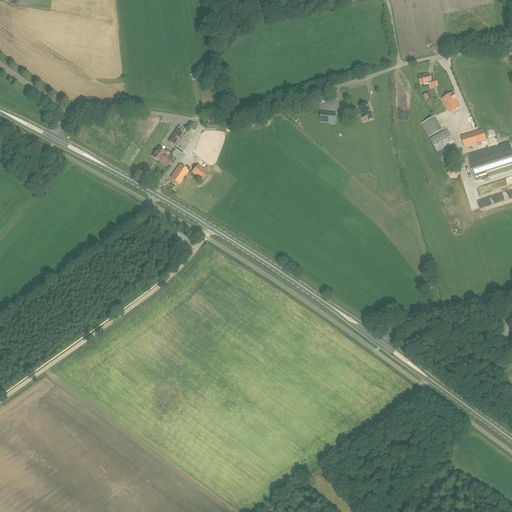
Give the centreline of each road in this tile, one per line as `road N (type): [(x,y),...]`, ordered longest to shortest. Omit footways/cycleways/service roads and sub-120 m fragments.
road 1 (unclassified): [(68,114),(99,108),(230,120),(438,55),(511,51)]
road 2 (secondary): [(381,344),(211,227),(55,140)]
road 3 (unclassified): [(0,401),(164,282),(205,235)]
road 4 (secondary): [(511,440),(381,344)]
road 5 (unclassified): [(381,344),(410,317),(511,292)]
